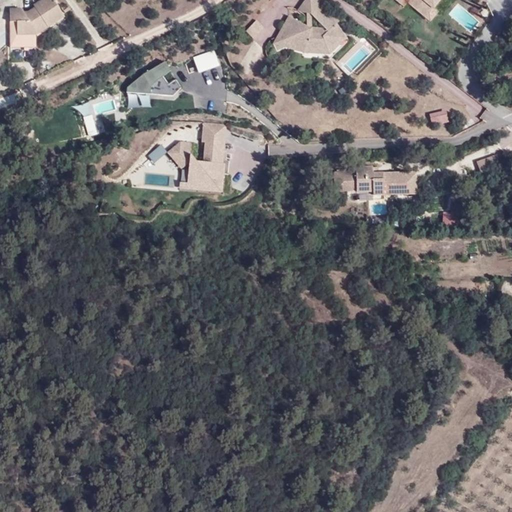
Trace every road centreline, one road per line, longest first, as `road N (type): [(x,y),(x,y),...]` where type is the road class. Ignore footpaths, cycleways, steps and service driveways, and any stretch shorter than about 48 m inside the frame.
road 1 (residential): [(0,100),(83,71),(219,0)]
road 2 (residential): [(508,114),(453,144),(287,151)]
road 3 (residential): [(508,114),(471,84),(466,65),(511,6)]
